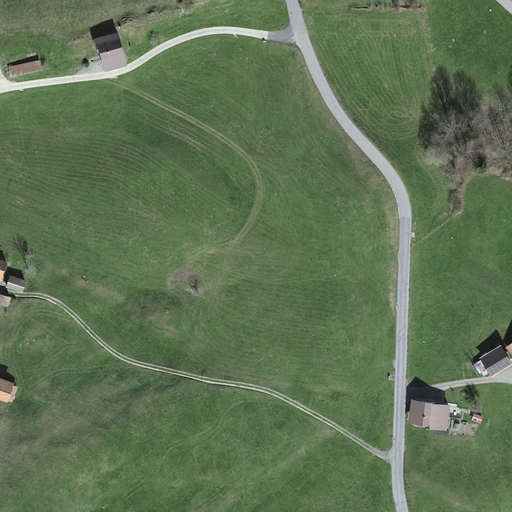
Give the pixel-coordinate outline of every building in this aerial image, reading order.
[(121,36),(97,43),(105,68),(129,61),(121,36)] [(40,59),(9,67),(11,76),(42,69),(40,59)] [(12,265),(0,259),(0,279),(5,282),(12,265)] [(23,291),(26,279),(9,275),(6,287),(23,291)] [(511,349),(510,351),(487,361),(494,376),(511,368),(511,349)] [(19,385),(0,377),(0,397),(12,402),(19,385)] [(456,409),(421,402),(416,426),(451,433),(456,409)]
